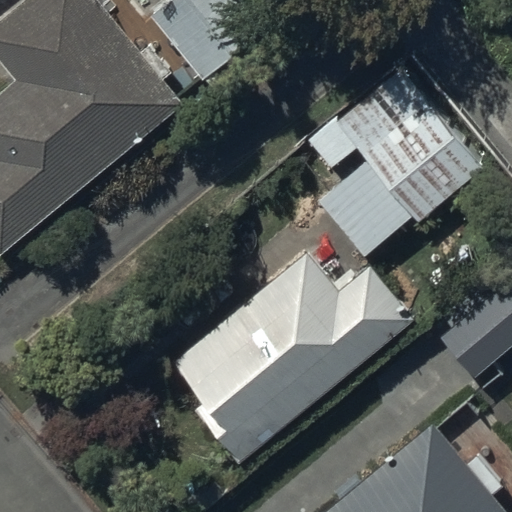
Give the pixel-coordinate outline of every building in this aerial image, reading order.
[(184,90),(108,0),(18,0),(0,15),(0,52),(17,73),(0,87),(0,239),(3,243),(184,90)] [(279,33),(250,0),(164,0),(151,12),(216,87),(279,33)] [(483,157),(403,60),(337,116),(369,156),(323,194),(365,244),(414,204),(419,210),(483,157)] [(314,244),(176,351),(211,395),(204,401),(242,449),(413,312),(369,258),(343,279),(314,244)] [(511,332),(511,269),(511,268),(443,323),(476,362),(511,332)] [(501,511),(508,507),(432,415),(317,511),(501,511)]
